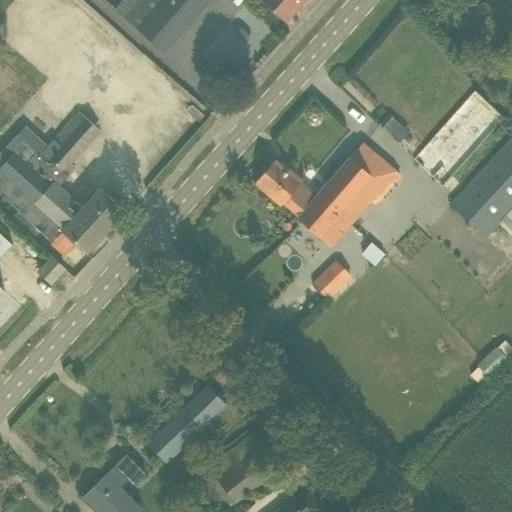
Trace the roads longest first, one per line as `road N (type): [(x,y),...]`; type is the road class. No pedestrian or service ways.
road 1 (unclassified): [(417,511),(153,233)]
road 2 (secondary): [(153,233),(363,0)]
road 3 (secondary): [(0,405),(153,233)]
